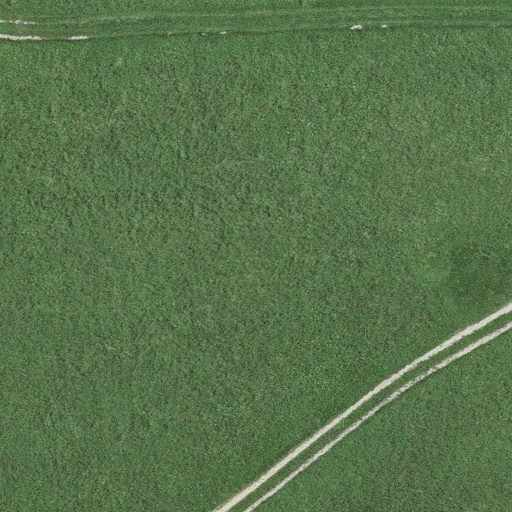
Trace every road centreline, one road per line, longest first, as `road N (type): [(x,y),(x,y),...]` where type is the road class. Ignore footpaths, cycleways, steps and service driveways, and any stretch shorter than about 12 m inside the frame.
road 1 (track): [(511,18),(0,28)]
road 2 (track): [(237,511),(418,366),(511,316)]
